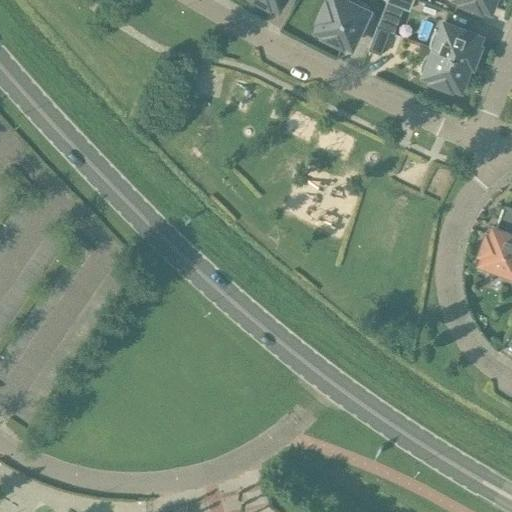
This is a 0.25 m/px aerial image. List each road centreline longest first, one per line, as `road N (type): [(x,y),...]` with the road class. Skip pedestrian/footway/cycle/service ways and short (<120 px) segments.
road 1 (primary): [(415,441),(239,305),(133,208),(0,61)]
road 2 (residential): [(191,0),(478,142)]
road 3 (residential): [(283,435),(221,470),(130,484),(68,475),(0,442)]
road 4 (residential): [(497,169),(465,201),(445,281),(459,330),(511,383)]
